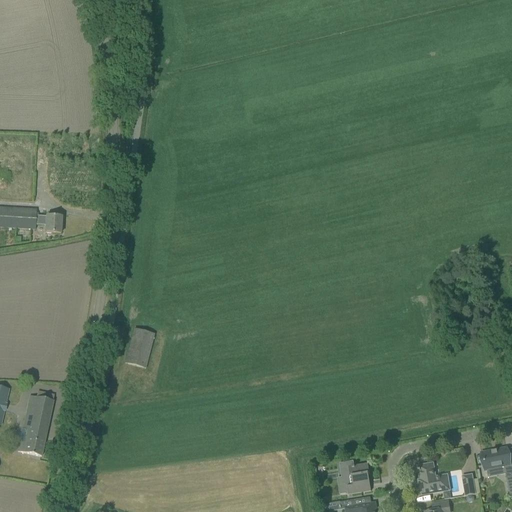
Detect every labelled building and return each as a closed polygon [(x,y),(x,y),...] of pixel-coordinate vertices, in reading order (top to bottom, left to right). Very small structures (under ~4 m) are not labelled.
[(60,235),(61,218),(46,217),(36,217),(36,211),(0,208),(0,228),(35,230),(35,226),(45,226),(45,234),(60,235)] [(125,364),(145,369),(154,335),(134,330),(125,364)] [(0,388),(0,427),(5,405),(9,391),(0,388)] [(41,458),(53,402),(52,402),(53,396),(38,393),(36,399),(29,397),(17,453),(41,458)] [(482,454),(481,454),(481,455),(482,459),(484,469),(485,471),(495,469),(496,473),(502,472),(505,472),(506,480),(509,495),(511,494),(511,462),(508,463),(507,454),(506,450),(506,449),(505,449),(503,450),(484,454),(482,454)] [(339,464),(342,478),(336,479),(339,495),(348,494),(348,496),(362,493),(361,487),(369,485),(368,475),(369,475),(367,465),(354,467),(354,466),(353,466),(353,462),(339,464)] [(420,480),(417,481),(420,497),(450,492),(447,476),(436,478),(433,464),(417,467),(418,471),(417,471),(417,472),(419,472),(420,480)] [(473,485),(472,476),(462,477),(465,497),(475,495),(480,495),(478,484),(473,485)] [(375,511),(375,510),(376,509),(375,503),(362,505),(361,500),(351,501),(347,502),(348,508),(345,509),(345,511),(375,511)] [(449,511),(450,511),(448,502),(432,505),(433,511),(430,511),(449,511)]
